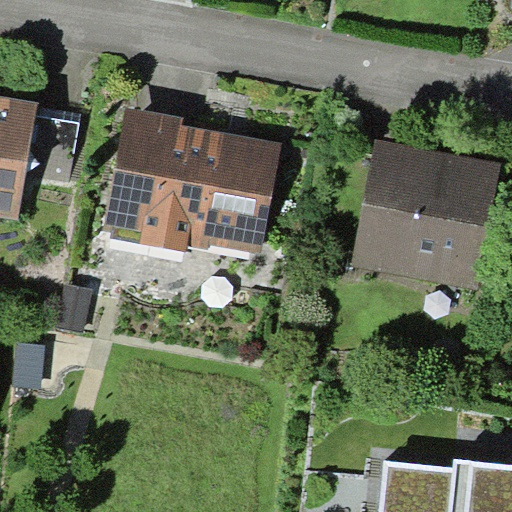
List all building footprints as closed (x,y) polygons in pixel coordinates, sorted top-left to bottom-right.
[(0,215),(16,218),(24,174),(36,106),(37,100),(0,93),(0,215)] [(82,115),(36,106),(24,174),(69,182),(82,115)] [(262,255),(283,143),(183,124),(185,117),(126,106),(103,231),(110,232),(109,238),(187,253),(188,247),(209,251),(210,245),(262,255)] [(500,162),(377,138),(352,266),(476,290),(500,162)] [(94,290),(64,283),(54,326),(85,332),(94,290)] [(41,387),(44,345),(17,342),(13,385),(41,387)] [(379,511),(511,511),(511,463),(455,458),(454,467),(384,460),(379,511)]
